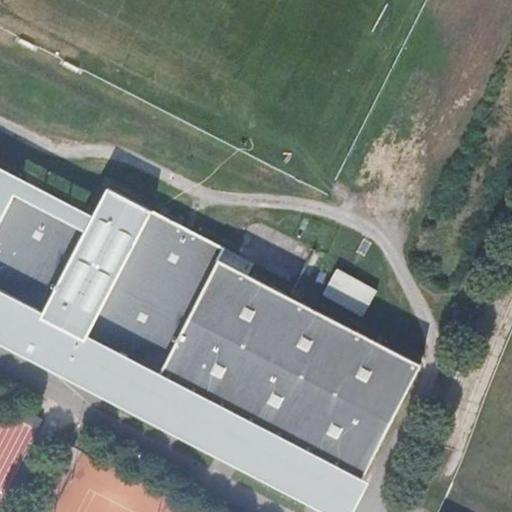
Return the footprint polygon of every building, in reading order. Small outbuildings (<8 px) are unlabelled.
[(72,120),(76,111),(41,95),(36,103),(72,120)] [(94,214),(0,165),(0,341),(328,511),(353,511),(370,480),(364,477),(363,479),(362,479),(345,511),(241,458),(245,450),(225,439),(221,447),(183,428),(188,420),(167,410),(163,418),(142,407),(149,394),(122,381),(127,371),(109,361),(104,371),(77,357),(71,370),(25,347),(32,334),(1,318),(3,314),(0,311),(0,167),(22,179),(16,191),(87,227),(94,214)] [(0,311),(3,314),(1,318),(32,334),(25,347),(71,370),(77,357),(104,371),(109,361),(127,371),(122,381),(149,394),(142,407),(163,418),(167,410),(188,420),(183,428),(221,447),(225,439),(245,450),(241,458),(345,511),(362,479),(363,479),(364,477),(422,363),(249,273),(220,258),(225,249),(226,247),(108,186),(94,214),(87,227),(16,191),(22,179),(0,167),(0,311)] [(254,264),(225,249),(220,258),(249,273),(254,264)] [(364,316),(378,290),(338,268),(323,294),(364,316)] [(17,404),(12,414),(38,428),(43,418),(17,404)]
